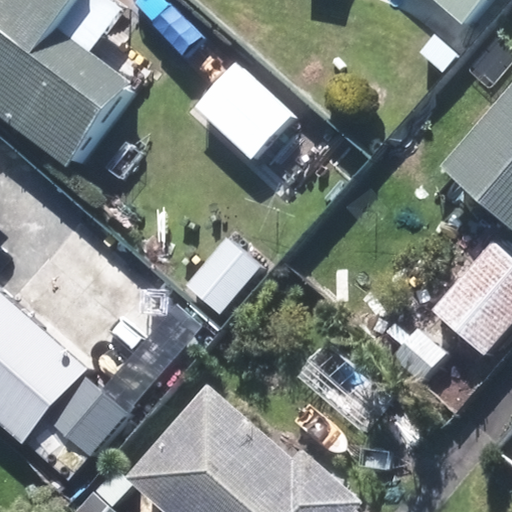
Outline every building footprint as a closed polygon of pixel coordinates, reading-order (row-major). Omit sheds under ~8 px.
[(125,0),(0,0),(0,92),(82,152),(139,72),(95,40),(125,0)] [(459,0),(473,11),(481,0),(459,0)] [(210,104),(263,154),(305,109),(251,59),(210,104)] [(511,103),(463,159),(511,201),(511,103)] [(0,161),(0,178),(9,169),(0,161)] [(83,214),(82,214),(20,284),(91,345),(152,275),(83,214)] [(470,328),(497,352),(511,333),(511,244),(504,238),(432,324),(455,344),(470,328)] [(262,276),(232,248),(191,292),(221,320),(262,276)] [(336,296),(363,318),(386,292),(359,269),(336,296)] [(224,378),(146,466),(197,511),(359,511),(377,493),(320,443),(311,454),(224,378)] [(109,511),(97,500),(85,511),(109,511)]
